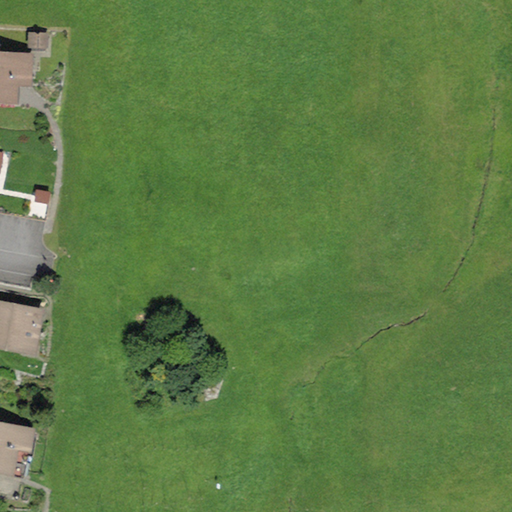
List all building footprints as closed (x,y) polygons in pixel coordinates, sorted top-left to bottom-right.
[(49,36),(29,35),(28,51),(49,52),(49,36)] [(35,60),(0,58),(0,109),(17,110),(18,90),(33,91),(35,60)] [(50,194),(37,192),(35,204),(48,206),(50,194)] [(47,314),(0,305),(0,355),(38,362),(47,314)] [(2,427),(0,426),(0,478),(15,481),(19,454),(32,456),(36,432),(2,427)]
